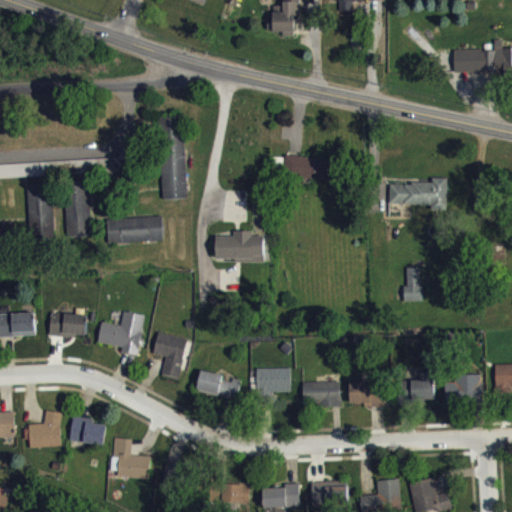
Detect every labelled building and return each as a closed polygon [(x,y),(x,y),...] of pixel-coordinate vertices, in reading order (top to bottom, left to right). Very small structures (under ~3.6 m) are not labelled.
[(207,12),(210,0),(182,0),(181,5),(207,12)] [(385,0),(338,0),(339,19),(355,19),(355,7),(385,7),(385,0)] [(302,8),(285,8),(285,19),(270,19),(270,40),(297,40),(297,22),(302,22),(302,8)] [(456,56),(456,79),(511,77),(511,54),(504,55),(504,47),(496,47),(496,56),(456,56)] [(164,205),(189,204),(186,136),(161,137),(164,205)] [(331,186),(332,165),(286,163),(285,183),(331,186)] [(0,170),(0,184),(121,178),(121,165),(0,170)] [(449,185),(434,184),(434,190),(391,189),(391,210),(432,211),(432,216),(449,217),(449,185)] [(93,243),(90,188),(67,189),(69,244),(93,243)] [(55,201),(50,201),(50,190),(28,191),(30,247),(56,246),(55,201)] [(164,223),(109,224),(110,249),(165,248),(164,223)] [(266,269),(266,242),(255,242),(255,237),(235,237),(235,243),(215,242),(214,265),(234,265),(234,269),(266,269)] [(423,274),(408,274),(408,293),(404,293),(405,308),(424,308),(423,274)] [(101,329),(99,350),(123,353),(122,359),(141,362),(146,321),(124,318),(123,331),(101,329)] [(38,339),(37,319),(0,320),(0,343),(15,343),(14,340),(38,339)] [(50,342),(88,343),(88,321),(50,320),(50,342)] [(164,381),(180,385),(190,346),(159,338),(153,360),(168,363),(164,381)] [(498,394),(511,393),(511,370),(497,371),(498,394)] [(293,399),(293,375),(259,376),(259,399),(293,399)] [(225,381),(201,377),(197,398),(239,406),(243,388),(224,385),(225,381)] [(446,409),(483,408),(483,384),(445,385),(446,409)] [(436,386),(400,387),(401,409),(437,408),(436,386)] [(303,389),(303,408),(326,407),(326,414),(343,413),(342,388),(303,389)] [(350,410),(374,409),(374,413),(387,412),(387,395),(373,395),(373,388),(349,389),(350,410)] [(0,418),(0,444),(17,444),(16,418),(0,418)] [(64,453),(62,418),(47,418),(47,431),(24,432),(25,446),(30,446),(31,455),(64,453)] [(109,431),(88,429),(88,424),(73,422),(70,448),(106,452),(109,431)] [(134,446),(116,444),(113,477),(119,477),(119,483),(151,486),(153,463),(133,461),(134,446)] [(184,490),(187,473),(168,469),(164,486),(184,490)] [(411,488),(415,511),(453,511),(451,498),(439,501),(436,484),(411,488)] [(362,502),(362,511),(389,511),(403,511),(401,486),(379,487),(379,501),(362,502)] [(313,511),(350,510),(349,488),(312,488),(313,511)] [(262,495),(262,511),(301,511),(301,490),(288,490),(288,494),(262,495)] [(8,511),(11,503),(0,500),(0,511),(8,511)]
